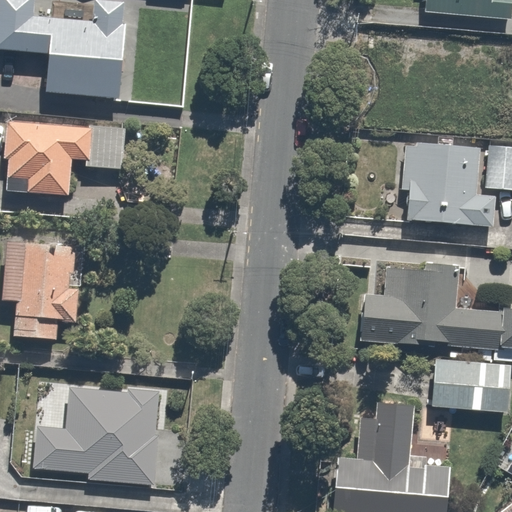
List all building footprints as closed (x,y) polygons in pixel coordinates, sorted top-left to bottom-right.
[(32,0),(0,0),(0,41),(44,46),(40,90),(112,96),(120,0),(94,0),(93,15),(32,10),(32,0)] [(412,0),(411,12),(509,21),(510,0),(412,0)] [(501,48),(411,40),(405,103),(495,111),(501,48)] [(124,123),(5,112),(0,164),(0,187),(66,194),(69,160),(120,165),(124,123)] [(478,145),(402,139),(397,220),(489,226),(491,193),(475,192),(478,145)] [(478,145),(475,192),(491,193),(511,194),(511,142),(479,140),(478,145)] [(85,242),(4,233),(0,271),(0,290),(15,292),(10,335),(52,339),(54,314),(77,317),(85,242)] [(354,341),(429,347),(511,354),(511,307),(451,302),(454,264),(384,258),(381,295),(358,293),(354,341)] [(511,354),(429,347),(424,405),(509,412),(511,376),(511,354)] [(34,419),(30,471),(155,480),(162,386),(66,379),(63,421),(34,419)] [(408,404),(372,401),(371,417),(353,415),(350,455),(325,453),(320,511),(453,511),(457,469),(404,465),(408,404)] [(511,511),(511,493),(488,511),(511,511)]
